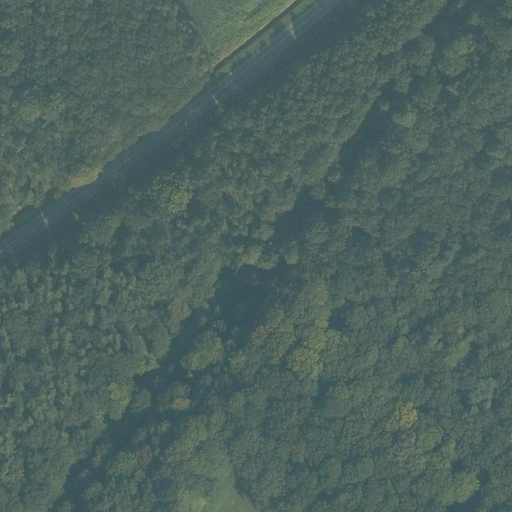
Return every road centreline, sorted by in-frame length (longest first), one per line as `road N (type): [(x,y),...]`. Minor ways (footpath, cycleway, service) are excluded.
road 1 (unclassified): [(52,511),(445,0)]
road 2 (trunk): [(0,253),(332,0)]
road 3 (track): [(282,284),(494,8)]
road 4 (track): [(139,511),(263,322)]
road 5 (track): [(461,511),(300,356)]
